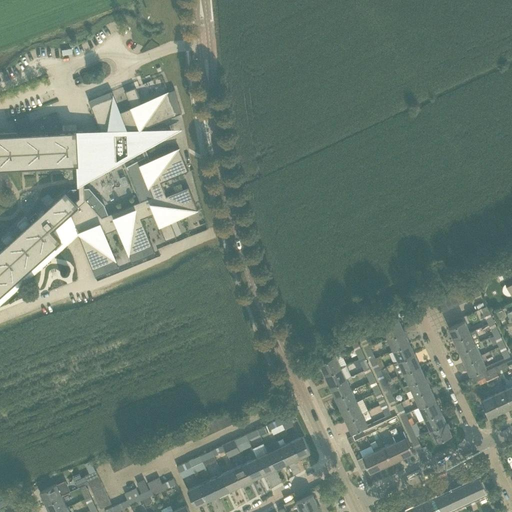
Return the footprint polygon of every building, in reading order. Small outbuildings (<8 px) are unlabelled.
[(0,167),(77,163),(79,188),(70,188),(67,191),(65,189),(30,221),(25,216),(17,223),(22,228),(14,235),(9,230),(1,237),(6,243),(0,247),(0,299),(2,302),(10,294),(5,289),(13,282),(18,287),(26,280),(21,275),(29,268),(33,273),(41,266),(37,261),(75,226),(92,270),(95,277),(118,267),(116,260),(104,233),(118,227),(129,255),(132,262),(155,253),(152,246),(141,218),(154,213),(165,240),(176,236),(176,235),(170,220),(175,218),(198,209),(197,209),(194,200),(188,186),(166,195),(161,181),(188,171),(182,157),(179,148),(150,159),(145,148),(152,144),(147,131),(142,131),(141,129),(177,114),(181,113),(177,99),(174,89),(168,91),(141,102),(135,87),(135,86),(124,91),(131,107),(120,112),(113,95),(111,90),(88,100),(90,104),(100,130),(98,130),(85,135),(83,130),(77,130),(77,129),(0,133),(0,167)] [(511,275),(508,268),(497,273),(500,280),(504,278),(506,282),(504,283),(503,285),(502,287),(502,289),(503,292),(505,293),(507,294),(510,294),(511,294),(511,295),(511,275)] [(482,272),(475,276),(476,277),(479,285),(487,282),(483,274),(482,272)] [(475,296),(481,294),(476,283),(470,286),(475,296)] [(465,288),(470,299),(475,296),(470,286),(465,288)] [(459,290),(465,301),(470,299),(465,288),(459,290)] [(454,293),(459,304),(465,301),(459,290),(454,293)] [(448,295),(454,306),(459,304),(454,293),(448,295)] [(443,298),(448,309),(454,306),(448,295),(443,298)] [(442,311),(448,309),(443,298),(437,300),(442,311)] [(481,307),(487,320),(489,323),(494,321),(488,309),(486,305),(481,307)] [(504,316),(502,310),(498,312),(498,310),(494,312),(497,319),(504,316)] [(392,321),(389,313),(373,321),(377,328),(381,326),(387,337),(403,330),(398,318),(392,321)] [(469,332),(464,320),(448,327),(453,339),(469,332)] [(499,332),(494,321),(489,323),(494,334),(499,332)] [(364,334),(360,327),(355,329),(364,348),(369,345),(372,344),(369,336),(366,338),(364,334)] [(459,351),(475,343),(480,341),(475,329),(469,332),(453,339),(459,351)] [(387,337),(387,338),(392,349),(409,342),(403,330),(387,337)] [(500,346),(505,344),(499,332),(494,334),(500,346)] [(409,342),(392,349),(397,361),(414,353),(409,342)] [(480,355),(475,343),(459,351),(464,362),(480,355)] [(358,358),(363,356),(358,344),(353,346),(358,358)] [(510,355),(505,344),(500,346),(505,358),(510,355)] [(374,357),(369,345),(364,348),(370,359),(374,357)] [(414,353),(397,361),(393,363),(398,374),(403,372),(403,373),(419,365),(414,353)] [(324,374),(340,366),(335,355),(319,362),(324,374)] [(485,367),(480,355),(464,362),(469,374),(485,367)] [(363,370),(369,367),(363,356),(358,358),(363,370)] [(375,371),(380,369),(374,357),(370,359),(375,371)] [(505,362),(494,367),(496,371),(507,366),(505,362)] [(351,375),(346,364),(340,366),(324,374),(329,385),(346,378),(351,375)] [(408,384),(424,376),(419,365),(403,373),(408,384)] [(369,381),(374,379),(369,367),(363,370),(369,381)] [(494,367),(482,372),(484,377),(496,371),(494,367)] [(381,383),(385,381),(380,369),(375,371),(381,383)] [(482,372),(471,377),(473,382),(484,377),(482,372)] [(413,395),(430,387),(424,376),(408,384),(404,386),(406,391),(410,389),(413,395)] [(351,389),(346,378),(329,385),(335,397),(351,389)] [(374,392),(379,390),(374,379),(369,381),(374,392)] [(381,383),(386,394),(390,392),(385,381),(381,383)] [(418,406),(435,399),(430,387),(413,395),(418,406)] [(351,389),(335,397),(340,408),(356,401),(351,389)] [(504,389),(493,394),(500,411),(511,406),(504,389)] [(379,404),(384,401),(379,390),(374,392),(379,404)] [(391,405),(394,403),(395,403),(390,392),(386,394),(391,405)] [(500,411),(493,394),(481,400),(488,416),(500,411)] [(418,406),(414,409),(419,421),(424,418),(440,411),(440,410),(435,399),(418,406)] [(340,408),(345,420),(361,412),(356,401),(340,408)] [(379,404),(385,416),(390,413),(384,401),(379,404)] [(404,413),(399,401),(396,403),(395,403),(394,403),(399,415),(404,413)] [(227,412),(232,423),(237,420),(232,409),(227,412)] [(424,418),(429,429),(429,430),(446,422),(440,411),(424,418)] [(226,425),(232,423),(227,412),(221,415),(226,425)] [(291,412),(279,418),(282,422),(293,417),(291,412)] [(350,431),(367,424),(361,412),(345,420),(350,431)] [(404,413),(399,415),(405,427),(410,425),(408,420),(404,413)] [(386,424),(397,419),(395,414),(384,419),(386,424)] [(221,415),(215,417),(221,428),(226,425),(221,415)] [(215,431),(221,428),(215,417),(210,420),(215,431)] [(282,422),(279,418),(268,423),(270,428),(276,425),(282,422)] [(384,419),(373,424),(376,429),(386,424),(384,419)] [(210,420),(205,422),(210,433),(215,431),(210,420)] [(205,422),(199,425),(204,436),(210,433),(205,422)] [(445,439),(444,437),(451,434),(446,422),(429,430),(434,441),(437,440),(438,442),(445,439)] [(268,423),(257,428),(259,433),(260,435),(271,429),(270,428),(268,423)] [(373,424),(363,429),(365,434),(376,429),(373,424)] [(199,425),(193,428),(198,438),(204,436),(199,425)] [(410,439),(415,436),(410,425),(405,427),(410,439)] [(187,427),(181,430),(186,440),(192,438),(188,430),(187,427)] [(193,428),(188,430),(192,438),(193,441),(198,438),(193,428)] [(257,428),(245,434),(248,438),(248,439),(259,433),(257,428)] [(363,429),(352,434),(354,439),(365,434),(363,429)] [(181,443),(186,440),(181,430),(176,432),(181,443)] [(403,431),(392,436),(394,441),(401,457),(413,452),(405,436),(403,431)] [(176,432),(170,435),(175,446),(181,443),(176,432)] [(248,438),(245,434),(234,439),(236,443),(241,441),(248,438)] [(170,448),(175,446),(170,435),(165,437),(170,448)] [(310,452),(302,435),(290,441),(298,457),(310,452)] [(421,461),(426,459),(415,436),(410,439),(421,461)] [(164,451),(170,448),(165,437),(159,440),(164,451)] [(234,439),(223,444),(225,449),(228,456),(239,451),(236,443),(234,439)] [(159,453),(164,451),(159,440),(154,442),(159,453)] [(286,463),(298,457),(290,441),(279,446),(286,463)] [(391,462),(401,457),(394,441),(384,446),(383,446),(391,462)] [(147,442),(142,445),(147,455),(152,452),(149,445),(147,442)] [(154,442),(149,445),(152,452),(154,456),(159,453),(154,442)] [(225,449),(222,444),(211,449),(213,454),(225,449)] [(141,458),(147,455),(142,445),(136,447),(141,458)] [(279,446),(267,452),(275,468),(286,463),(279,446)] [(380,467),(391,462),(383,446),(373,451),(380,467)] [(136,460),(141,458),(136,447),(131,450),(136,460)] [(213,454),(211,449),(200,455),(202,459),(213,454)] [(130,463),(136,460),(131,450),(125,453),(130,463)] [(380,467),(373,451),(362,456),(369,472),(380,467)] [(275,468),(267,452),(256,457),(264,473),(275,468)] [(125,453),(119,455),(124,465),(130,463),(125,453)] [(119,455),(114,458),(119,468),(124,465),(119,455)] [(200,455),(188,460),(190,465),(194,472),(205,467),(202,459),(200,455)] [(256,457),(245,462),(252,478),(264,473),(256,457)] [(119,468),(114,458),(109,460),(113,470),(119,468)] [(190,465),(188,460),(177,466),(179,470),(190,465)] [(245,462),(233,467),(241,484),(252,478),(245,462)] [(233,467),(222,473),(229,489),(241,484),(233,467)] [(98,475),(95,470),(85,475),(87,480),(98,475)] [(222,473),(211,478),(218,494),(229,489),(222,473)] [(90,485),(100,481),(98,475),(87,480),(90,485)] [(479,476),(467,482),(474,496),(486,491),(479,476)] [(152,493),(163,488),(161,483),(162,483),(159,477),(147,482),(150,488),(152,493)] [(163,488),(175,482),(173,478),(162,483),(161,483),(163,488)] [(211,478),(199,483),(207,500),(218,494),(211,478)] [(56,483),(39,491),(45,502),(61,495),(69,491),(64,479),(56,483)] [(152,493),(150,488),(148,489),(144,479),(137,482),(142,492),(139,493),(138,493),(141,498),(148,494),(152,493)] [(92,491),(103,486),(100,481),(90,485),(92,491)] [(456,487),(463,502),(474,496),(467,482),(456,487)] [(195,505),(207,500),(199,483),(187,489),(195,505)] [(90,496),(84,484),(79,486),(85,498),(90,496)] [(95,496),(106,492),(103,486),(92,491),(95,496)] [(136,487),(124,493),(127,499),(129,503),(141,498),(138,493),(139,493),(136,487)] [(452,507),(463,502),(456,487),(445,492),(452,507)] [(98,502),(108,497),(106,492),(95,496),(98,502)] [(445,492),(434,497),(440,511),(452,507),(445,492)] [(296,501),(300,511),(303,511),(318,505),(312,494),(296,501)] [(61,495),(45,502),(49,511),(53,511),(66,506),(61,495)] [(89,506),(90,509),(95,506),(90,496),(85,498),(89,506)] [(0,507),(11,502),(9,499),(8,497),(0,500),(0,507)] [(100,507),(111,503),(108,497),(98,502),(100,507)] [(434,497),(422,503),(426,511),(440,511),(434,497)] [(127,499),(115,504),(118,509),(129,503),(127,499)] [(426,511),(422,503),(411,508),(412,511),(426,511)]
